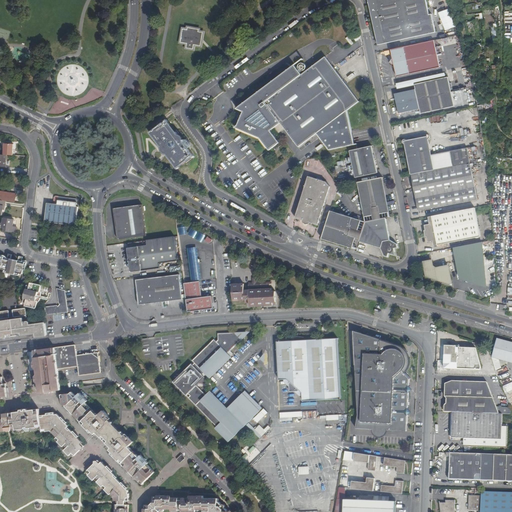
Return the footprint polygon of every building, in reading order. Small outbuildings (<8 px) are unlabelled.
[(429,14),(426,0),(368,0),(377,44),(436,32),(432,14),(429,14)] [(188,29),(184,28),(181,42),(188,43),(187,47),(194,49),(195,44),(202,45),(204,32),(200,31),(200,29),(189,27),(188,29)] [(350,36),(346,38),(351,45),(355,42),(350,36)] [(434,40),(431,41),(391,49),(396,76),(435,68),(440,67),(434,40)] [(269,84),(237,108),(244,111),(242,115),(241,120),(239,125),(236,127),(261,138),(270,150),(280,142),(271,130),(275,127),(281,123),(285,128),(300,146),(318,133),(331,149),(356,144),(348,110),(360,101),(327,56),(303,74),(295,64),(269,84)] [(455,107),(452,96),(448,77),(437,80),(415,84),(415,89),(397,93),(398,96),(395,96),(395,99),(398,114),(420,109),(421,114),(455,107)] [(469,88),(452,90),(453,94),(456,94),(458,103),(473,100),(472,94),(470,94),(469,88)] [(149,133),(161,150),(176,170),(195,156),(183,140),(168,120),(149,133)] [(279,133),(285,128),(281,123),(275,127),(279,133)] [(405,145),(411,175),(429,171),(434,170),(428,139),(429,139),(430,138),(430,137),(430,136),(429,135),(428,134),(426,135),(427,137),(407,141),(407,140),(406,140),(405,140),(404,140),(403,141),(403,142),(403,144),(404,144),(405,145)] [(13,144),(3,143),(2,155),(12,155),(13,144)] [(378,173),(372,146),(349,151),(356,178),(378,173)] [(453,166),(466,164),(468,164),(471,163),(468,148),(450,151),(453,166)] [(468,164),(466,164),(453,166),(434,170),(429,171),(411,175),(419,211),(477,200),(471,163),(468,164)] [(295,217),(304,221),(305,219),(308,220),(308,222),(319,225),(330,187),(326,181),(308,176),(295,217)] [(383,178),(383,177),(358,182),(365,214),(373,213),(373,212),(380,210),(380,211),(388,210),(382,178),(383,178)] [(391,216),(383,178),(382,178),(388,210),(380,211),(380,210),(373,212),(373,213),(365,214),(366,221),(367,221),(367,222),(387,218),(389,217),(389,216),(391,216)] [(0,199),(15,202),(16,195),(0,192),(0,199)] [(76,207),(76,204),(58,201),(57,205),(53,204),(47,204),(44,222),(75,226),(78,208),(76,207)] [(142,206),(113,210),(118,241),(147,237),(142,206)] [(475,208),(466,209),(431,216),(433,224),(430,224),(424,226),(427,242),(434,241),(436,240),(437,245),(466,239),(480,236),(478,225),(475,208)] [(331,211),(323,238),(323,239),(324,237),(351,246),(354,237),(353,236),(355,229),(356,229),(359,220),(331,211)] [(366,223),(360,241),(381,248),(385,256),(389,257),(390,253),(393,255),(396,252),(395,248),(399,248),(398,244),(391,239),(387,218),(367,222),(366,223)] [(13,228),(14,221),(3,219),(2,228),(5,228),(5,231),(16,233),(17,228),(13,228)] [(324,237),(323,239),(357,250),(357,248),(358,248),(360,241),(366,223),(365,222),(359,220),(356,229),(355,229),(353,236),(354,237),(351,246),(324,237)] [(175,237),(147,241),(148,246),(134,248),(133,250),(134,259),(136,259),(136,262),(134,262),(136,271),(138,273),(161,269),(160,264),(178,262),(175,237)] [(482,242),(480,242),(471,244),(456,247),(462,278),(481,284),(485,285),(482,242)] [(189,249),(190,261),(197,260),(196,248),(189,249)] [(22,262),(23,257),(20,257),(19,261),(11,259),(12,255),(9,254),(8,258),(7,261),(4,260),(3,265),(1,270),(5,271),(4,273),(19,277),(19,275),(21,275),(22,273),(22,265),(23,264),(22,264),(22,262)] [(443,278),(442,280),(453,284),(449,266),(434,269),(432,260),(425,262),(428,276),(439,279),(439,277),(440,278),(441,279),(443,278)] [(198,263),(191,265),(193,282),(200,281),(198,263)] [(180,275),(137,281),(139,295),(138,295),(140,306),(145,306),(145,305),(166,302),(167,305),(170,305),(169,302),(183,300),(180,275)] [(202,296),(200,282),(185,284),(189,313),(215,309),(213,297),(205,298),(205,297),(203,296),(202,296)] [(26,296),(25,296),(23,303),(26,304),(26,307),(37,310),(38,305),(36,304),(37,303),(39,303),(40,301),(41,300),(39,299),(40,297),(41,297),(41,296),(41,294),(39,293),(39,291),(41,292),(42,287),(31,284),(30,288),(27,287),(25,294),(27,294),(26,296)] [(273,292),(273,285),(250,286),(250,287),(247,287),(247,289),(245,289),(245,287),(245,285),(233,285),(234,301),(246,301),(246,304),(250,304),(251,307),(277,306),(277,292),(273,292)] [(58,307),(45,309),(46,316),(53,315),(61,314),(66,313),(68,311),(65,292),(57,290),(59,305),(60,306),(59,308),(58,307)] [(25,308),(12,310),(13,317),(16,316),(16,318),(22,318),(27,317),(25,308)] [(8,311),(0,311),(0,320),(9,319),(8,317),(10,317),(8,311)] [(10,336),(10,337),(15,336),(18,336),(18,335),(21,334),(20,327),(17,328),(16,320),(16,318),(13,319),(12,319),(11,319),(9,319),(10,328),(6,329),(7,336),(10,336)] [(10,328),(9,319),(0,320),(0,337),(7,336),(6,329),(10,328)] [(21,322),(16,320),(17,328),(20,327),(21,334),(34,333),(34,334),(34,338),(46,336),(46,335),(47,335),(45,322),(28,325),(28,323),(28,322),(26,321),(25,321),(21,322)] [(245,337),(245,333),(218,334),(218,341),(216,343),(214,340),(193,362),(194,364),(193,366),(191,364),(185,371),(185,373),(184,373),(183,374),(182,375),(182,376),(182,378),(183,379),(184,380),(185,380),(185,383),(173,383),(186,397),(188,395),(190,397),(188,399),(217,428),(215,429),(229,443),(246,426),(249,423),(253,419),(235,402),(226,410),(209,393),(205,396),(195,386),(206,376),(209,379),(231,358),(230,357),(232,355),(230,352),(245,337)] [(406,390),(410,387),(410,378),(406,374),(409,370),(411,365),(411,363),(411,359),(409,359),(408,356),(407,354),(405,352),(403,350),(404,348),(401,346),(385,341),(384,343),(382,342),(382,340),(359,333),(355,338),(358,415),(356,429),(373,430),(377,431),(378,423),(408,425),(408,416),(405,412),(409,409),(409,394),(406,390)] [(303,402),(341,400),(338,339),(278,342),(279,380),(288,380),(291,382),(290,384),(290,392),(299,392),(300,391),(303,393),(303,402)] [(511,363),(511,344),(497,340),(492,358),(511,363)] [(37,353),(35,353),(38,373),(40,373),(40,375),(38,375),(36,378),(37,383),(35,385),(35,386),(34,386),(34,390),(36,390),(36,391),(38,392),(40,392),(41,394),(61,392),(59,374),(58,374),(57,370),(59,370),(75,368),(75,366),(77,366),(77,367),(79,367),(80,376),(102,373),(99,353),(78,356),(77,350),(75,350),(75,348),(76,347),(76,346),(39,351),(37,351),(37,353)] [(481,367),(476,349),(460,348),(459,347),(446,346),(445,364),(445,369),(446,369),(481,370),(481,367)] [(409,359),(411,359),(410,356),(409,354),(408,352),(407,350),(404,348),(403,350),(405,352),(407,354),(408,356),(409,359)] [(167,363),(157,365),(159,372),(168,369),(167,363)] [(185,373),(185,371),(173,383),(185,383),(185,380),(184,380),(183,379),(182,378),(182,376),(182,375),(183,374),(184,373),(185,373)] [(511,376),(510,372),(499,376),(506,395),(508,395),(511,404),(511,376)] [(505,415),(511,414),(509,408),(499,407),(500,412),(499,412),(487,383),(452,381),(445,384),(445,397),(447,398),(447,403),(443,407),(443,410),(445,412),(451,412),(453,412),(505,415)] [(103,439),(115,429),(107,421),(110,419),(108,416),(103,410),(101,411),(96,414),(96,415),(90,409),(91,409),(85,403),(87,401),(85,399),(85,397),(83,396),(82,396),(80,394),(77,397),(71,391),(68,394),(61,394),(62,398),(60,398),(60,405),(64,405),(64,407),(71,413),(74,411),(76,413),(73,416),(79,422),(80,421),(83,423),(81,425),(86,430),(87,429),(89,432),(92,435),(94,433),(99,438),(101,436),(103,439)] [(242,395),(235,402),(253,419),(260,412),(242,395)] [(21,413),(10,414),(12,431),(13,434),(14,435),(16,434),(17,434),(19,434),(22,434),(23,434),(24,432),(25,432),(26,433),(29,433),(30,432),(31,432),(33,433),(36,433),(38,431),(39,431),(41,431),(42,430),(42,431),(46,430),(46,433),(51,432),(57,438),(60,440),(58,442),(64,447),(65,446),(68,448),(65,451),(70,456),(71,455),(73,453),(75,456),(85,447),(82,444),(83,443),(78,438),(77,439),(75,436),(76,435),(73,433),(74,432),(71,429),(71,430),(68,427),(69,426),(67,424),(64,421),(62,423),(59,420),(61,419),(57,415),(55,416),(54,415),(47,416),(44,416),(44,418),(40,418),(40,417),(39,410),(28,412),(28,416),(22,417),(21,413)] [(504,427),(505,415),(453,412),(452,438),(466,438),(473,439),(473,445),(474,445),(474,447),(509,448),(510,427),(504,427)] [(6,415),(3,415),(4,420),(5,432),(9,432),(12,431),(10,414),(6,415)] [(249,423),(246,426),(260,440),(267,433),(260,426),(255,430),(249,423)] [(407,432),(408,425),(378,423),(377,431),(373,430),(373,432),(374,435),(376,436),(378,437),(379,438),(382,438),(383,438),(385,437),(386,436),(387,435),(388,434),(388,433),(388,431),(407,432)] [(142,481),(144,482),(153,474),(149,470),(150,469),(145,465),(148,463),(147,462),(147,461),(146,459),(145,459),(140,455),(138,456),(134,459),(129,455),(133,451),(128,447),(133,442),(124,434),(122,436),(121,432),(118,432),(115,429),(103,439),(106,441),(104,443),(109,448),(107,450),(110,453),(112,455),(111,456),(116,461),(118,459),(124,465),(122,467),(130,472),(132,471),(134,473),(133,475),(132,477),(132,479),(135,479),(138,482),(140,484),(142,481)] [(466,446),(474,447),(474,445),(473,445),(473,439),(466,438),(466,446)] [(134,459),(138,456),(133,451),(129,455),(134,459)] [(511,481),(511,455),(451,453),(450,479),(511,481)] [(177,459),(181,463),(186,458),(182,454),(177,459)] [(376,472),(378,458),(378,457),(355,454),(354,462),(369,464),(368,471),(376,472)] [(405,475),(406,463),(406,462),(385,459),(384,467),(398,469),(397,474),(405,475)] [(99,461),(89,471),(92,473),(90,474),(89,476),(94,481),(97,479),(99,481),(98,483),(103,488),(105,486),(107,489),(105,490),(110,496),(111,495),(114,497),(116,499),(116,502),(117,502),(127,502),(127,499),(129,499),(129,495),(129,492),(127,490),(124,487),(123,488),(121,486),(122,484),(117,479),(117,480),(114,477),(115,476),(112,474),(110,471),(109,472),(106,469),(107,468),(102,463),(101,464),(99,461)] [(299,467),(299,475),(309,474),(309,466),(299,467)] [(374,492),(375,480),(368,479),(367,484),(366,491),(374,492)] [(352,482),(351,490),(366,491),(367,484),(352,482)] [(382,489),(381,493),(403,495),(404,483),(396,482),(396,488),(380,486),(380,489),(382,489)] [(511,511),(511,493),(482,492),(482,496),(481,511),(511,511)] [(481,511),(482,496),(470,495),(469,510),(481,511)] [(228,511),(226,509),(226,508),(226,506),(225,506),(224,505),(223,505),(222,506),(220,503),(219,503),(219,500),(211,500),(212,501),(204,501),(204,500),(204,498),(197,498),(197,499),(196,499),(195,498),(194,497),(193,497),(192,498),(191,499),(190,499),(190,501),(188,500),(188,499),(183,499),(183,501),(180,501),(180,499),(174,499),(174,500),(172,500),(172,499),(171,499),(170,498),(170,497),(169,497),(168,497),(167,497),(166,498),(166,499),(165,499),(165,497),(158,497),(158,498),(154,498),(154,503),(161,510),(165,510),(172,510),(171,511),(179,511),(183,511),(182,511),(189,511),(190,510),(204,511),(211,511),(228,511)] [(395,511),(396,502),(345,500),(344,511),(395,511)] [(455,511),(456,500),(446,500),(446,503),(440,503),(440,511),(455,511)] [(164,511),(165,510),(161,510),(154,503),(150,506),(156,511),(164,511)]
